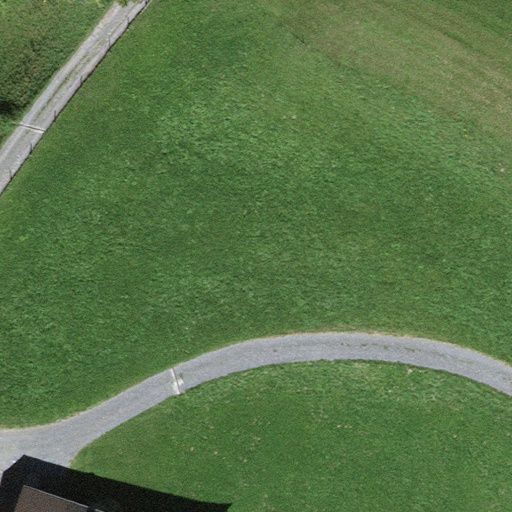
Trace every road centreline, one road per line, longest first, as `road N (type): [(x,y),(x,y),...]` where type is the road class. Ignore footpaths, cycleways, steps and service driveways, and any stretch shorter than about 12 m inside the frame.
road 1 (track): [(0,429),(65,432),(199,367),(356,337),(511,368)]
road 2 (track): [(0,166),(131,0)]
